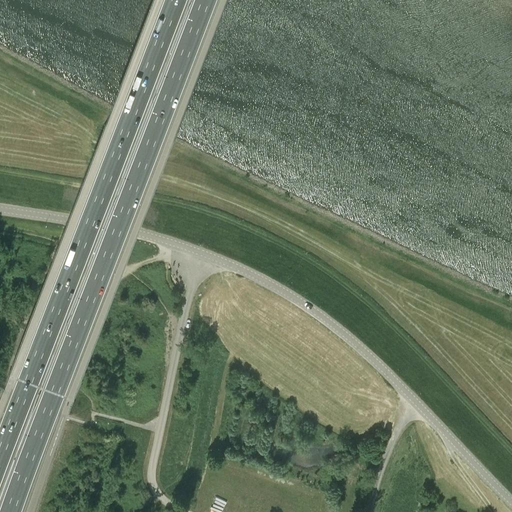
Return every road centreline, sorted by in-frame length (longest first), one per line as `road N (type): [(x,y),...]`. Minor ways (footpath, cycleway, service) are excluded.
road 1 (motorway): [(10,511),(200,0)]
road 2 (motorway): [(169,0),(0,452)]
road 3 (tertiary): [(511,501),(402,385),(334,328),(285,293),(196,251)]
road 4 (unclassified): [(196,251),(153,486)]
road 5 (tertiary): [(196,251),(0,209)]
road 6 (track): [(184,511),(206,480),(224,364)]
